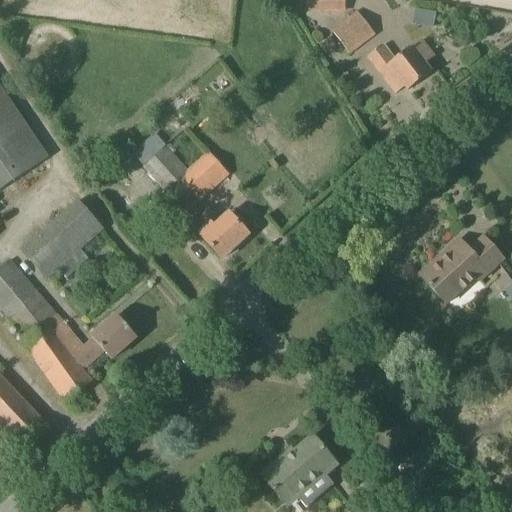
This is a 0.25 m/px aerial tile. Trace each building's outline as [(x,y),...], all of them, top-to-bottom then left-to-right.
[(318,0),(319,13),(336,13),(335,0),(318,0)] [(410,9),(409,25),(430,26),(431,10),(410,9)] [(348,54),(374,34),(357,12),(332,32),(348,54)] [(328,35),(315,43),(322,53),(334,45),(328,35)] [(433,57),(421,41),(412,48),(411,47),(394,61),(383,46),(368,58),(395,95),(405,87),(408,91),(431,73),(424,64),(433,57)] [(0,190),(48,158),(0,87),(0,190)] [(228,175),(208,153),(186,172),(165,148),(143,167),(166,192),(163,195),(182,216),(228,175)] [(46,281),(58,270),(80,251),(104,230),(77,200),(20,251),(46,281)] [(220,222),(208,209),(190,225),(221,260),(248,235),(229,214),(220,222)] [(503,261),(483,238),(468,251),(458,240),(443,254),(447,258),(423,280),(446,305),(476,278),(479,282),(503,261)] [(83,348),(9,261),(0,268),(0,309),(25,341),(22,343),(65,403),(93,382),(83,371),(104,352),(111,360),(136,338),(116,316),(91,338),(93,339),(83,348)] [(25,452),(48,427),(0,376),(0,449),(13,463),(24,452),(25,452)] [(335,464),(313,437),(286,460),(284,457),(261,476),(285,505),(335,464)]
